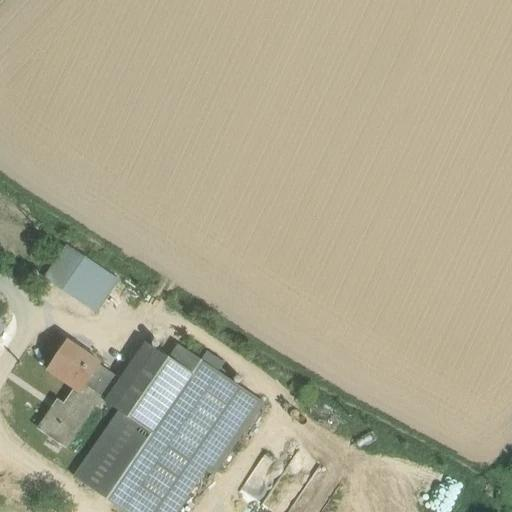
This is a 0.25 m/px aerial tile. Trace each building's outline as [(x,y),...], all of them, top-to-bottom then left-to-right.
[(118,280),(67,248),(45,280),(96,313),(118,280)] [(86,387),(100,366),(101,364),(68,342),(48,372),(76,391),(81,394),(86,387)] [(192,375),(146,344),(106,401),(105,403),(119,413),(74,478),(124,511),(177,511),(209,466),(255,399),(200,363),(192,375)] [(100,366),(86,387),(96,394),(106,401),(121,380),(100,366)] [(76,391),(65,408),(61,405),(55,414),(52,412),(40,430),(67,448),(94,408),(89,404),(96,394),(86,387),(81,394),(76,391)] [(255,399),(209,466),(217,471),(263,405),(255,399)] [(288,511),(319,466),(277,439),(240,494),(267,511),(288,511)]
